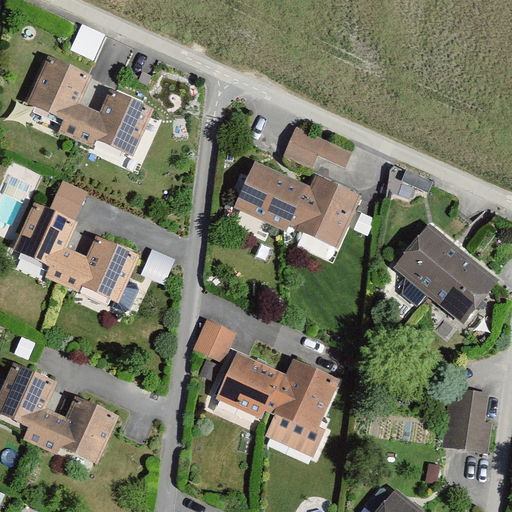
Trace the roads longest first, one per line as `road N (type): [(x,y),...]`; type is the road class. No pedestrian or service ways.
road 1 (unclassified): [(164,511),(215,74)]
road 2 (residential): [(215,74),(511,204)]
road 3 (residential): [(57,0),(215,74)]
road 4 (unclassified): [(494,511),(511,373)]
